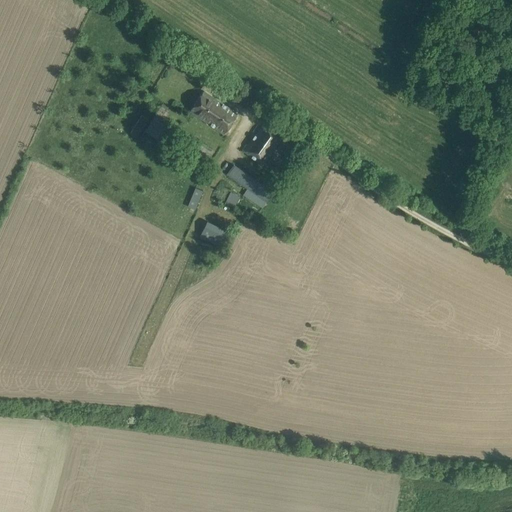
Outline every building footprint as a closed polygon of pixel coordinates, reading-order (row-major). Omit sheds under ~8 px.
[(224,134),(232,122),(238,114),(204,91),(198,99),(190,111),(224,134)] [(133,129),(130,133),(137,137),(148,118),(142,114),(135,125),(133,129)] [(156,114),(145,131),(165,144),(174,131),(159,121),(162,118),(156,114)] [(263,165),(277,143),(283,135),(265,121),(259,129),(244,152),(263,165)] [(234,163),(227,175),(268,201),(275,190),(234,163)] [(196,188),(188,206),(195,209),(203,191),(196,188)] [(230,191),(225,203),(240,210),(245,198),(230,191)] [(221,246),(229,229),(208,220),(201,236),(221,246)]
